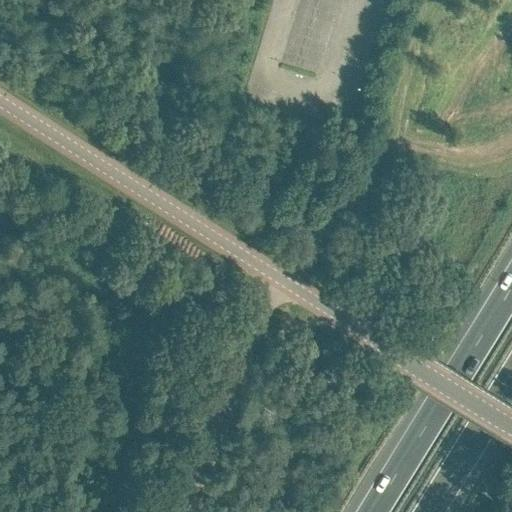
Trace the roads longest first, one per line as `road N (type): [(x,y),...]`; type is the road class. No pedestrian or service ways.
road 1 (tertiary): [(283,282),(0,101)]
road 2 (motorway): [(511,282),(369,511)]
road 3 (tertiary): [(511,425),(283,282)]
road 4 (unclassified): [(187,511),(213,428),(283,282)]
road 5 (motorway): [(427,511),(511,376)]
